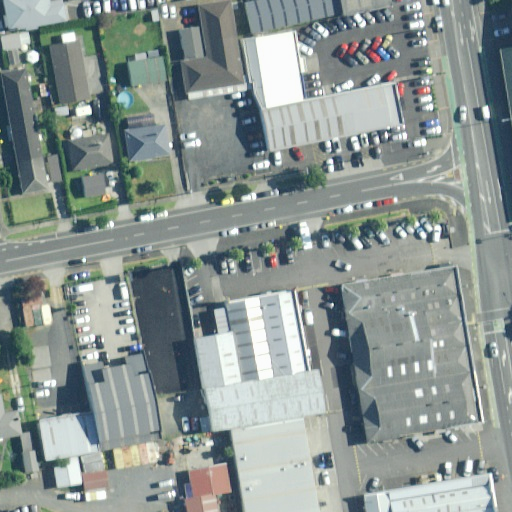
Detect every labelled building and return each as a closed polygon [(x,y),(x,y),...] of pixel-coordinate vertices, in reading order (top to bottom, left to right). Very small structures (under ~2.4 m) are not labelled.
[(0,0),(0,40),(38,34),(50,32),(46,7),(34,9),(32,0),(0,0)] [(107,16),(104,0),(91,0),(87,1),(90,18),(107,16)] [(234,76),(219,0),(206,0),(182,4),(186,23),(166,26),(172,58),(167,59),(172,88),(234,76)] [(234,0),(240,29),(323,13),(321,0),(234,0)] [(324,0),(327,11),(387,0),(324,0)] [(280,26),(240,32),(252,104),(292,97),(280,26)] [(511,46),(499,48),(511,134),(511,46)] [(62,51),(31,56),(41,115),(72,111),(62,51)] [(145,64),(110,69),(114,98),(149,93),(145,64)] [(10,76),(0,77),(0,189),(3,206),(31,202),(10,76)] [(252,106),(260,147),(388,123),(380,82),(252,106)] [(150,133),(107,139),(112,173),(155,167),(150,133)] [(94,144),(51,147),(53,181),(96,178),(94,144)] [(86,184),(66,186),(68,206),(87,204),(86,184)] [(445,261),(327,281),(355,437),(473,416),(445,261)] [(222,327),(231,381),(298,369),(283,287),(216,298),(222,327)] [(50,323),(46,295),(20,299),(24,327),(50,323)] [(150,351),(164,347),(166,347),(163,334),(180,330),(173,300),(159,304),(158,298),(135,303),(146,352),(150,351)] [(195,387),(231,381),(222,327),(185,334),(195,387)] [(164,347),(150,351),(157,381),(171,377),(164,347)] [(96,443),(157,431),(141,351),(120,355),(122,365),(101,369),(100,360),(80,364),(96,443)] [(50,460),(52,470),(55,488),(80,483),(76,465),(101,460),(99,450),(158,439),(157,431),(96,443),(80,364),(76,365),(85,412),(36,422),(43,461),(50,460)] [(298,369),(195,387),(202,426),(315,406),(308,367),(298,369)] [(1,414),(0,410),(0,438),(19,434),(14,411),(1,414)] [(309,511),(292,413),(221,426),(236,511),(309,511)] [(213,430),(172,437),(182,496),(224,489),(213,430)] [(37,470),(30,438),(16,441),(23,473),(37,470)] [(485,511),(478,467),(353,489),(357,511),(485,511)] [(103,470),(80,473),(83,491),(106,488),(103,470)]
